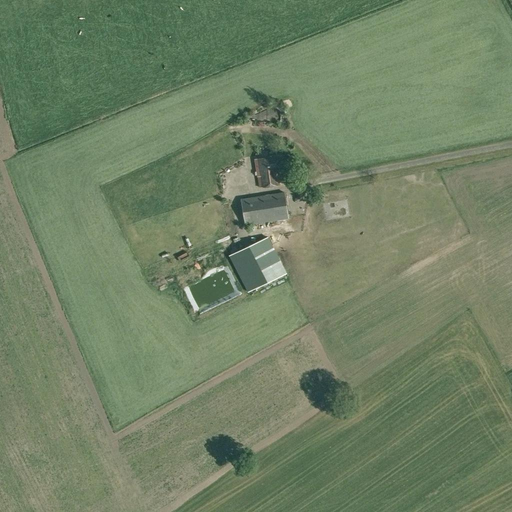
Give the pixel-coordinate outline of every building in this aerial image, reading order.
[(236,135),(205,148),(214,171),(245,158),(236,135)] [(203,167),(197,155),(187,160),(203,196),(216,190),(205,167),(203,167)] [(279,169),(282,169),(280,156),(255,160),(258,188),(281,184),(279,169)] [(179,164),(169,168),(188,206),(198,201),(179,164)] [(193,243),(163,181),(142,191),(172,256),(182,252),(181,249),(193,243)] [(245,225),(288,218),(284,192),(240,200),(245,225)] [(117,197),(110,202),(118,214),(125,208),(117,197)] [(186,214),(203,250),(217,243),(214,236),(205,240),(200,230),(205,227),(201,217),(196,220),(192,212),(186,214)] [(212,232),(218,229),(212,216),(206,219),(212,232)] [(286,274),(268,237),(230,257),(249,294),(286,274)] [(229,272),(204,281),(189,286),(198,311),(238,296),(229,272)]
